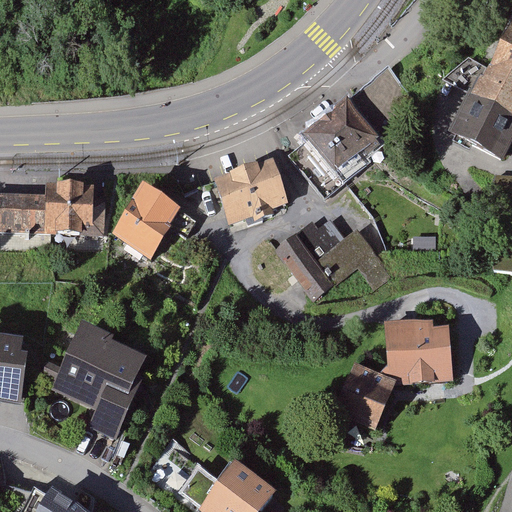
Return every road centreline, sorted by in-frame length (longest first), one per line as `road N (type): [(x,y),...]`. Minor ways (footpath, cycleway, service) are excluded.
road 1 (residential): [(241,98),(301,190),(299,206),(239,243),(234,263),(259,290),(291,317),(331,327),(415,300),(458,296),(474,305),(480,321),(470,336)]
road 2 (secondary): [(241,98),(98,133),(0,137)]
road 3 (residential): [(301,59),(351,88),(447,0)]
road 4 (residential): [(0,441),(84,466),(147,511)]
